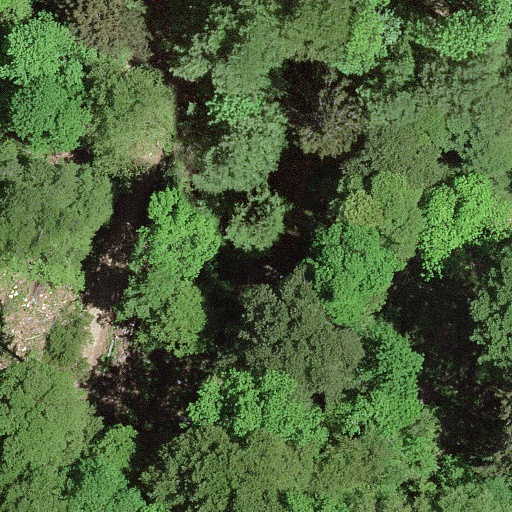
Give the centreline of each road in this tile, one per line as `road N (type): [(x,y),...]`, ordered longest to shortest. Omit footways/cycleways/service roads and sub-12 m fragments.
road 1 (track): [(33,511),(104,236),(87,83),(138,0)]
road 2 (track): [(87,83),(0,182)]
